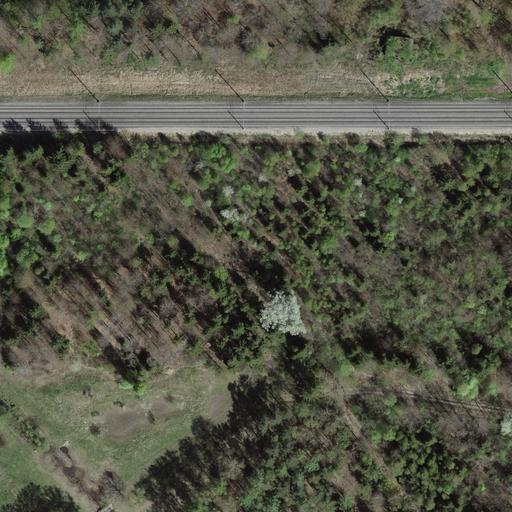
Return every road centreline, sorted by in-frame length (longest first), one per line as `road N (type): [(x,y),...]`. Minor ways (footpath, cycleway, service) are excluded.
road 1 (track): [(72,511),(141,463),(249,408),(333,392)]
road 2 (track): [(333,392),(511,414)]
